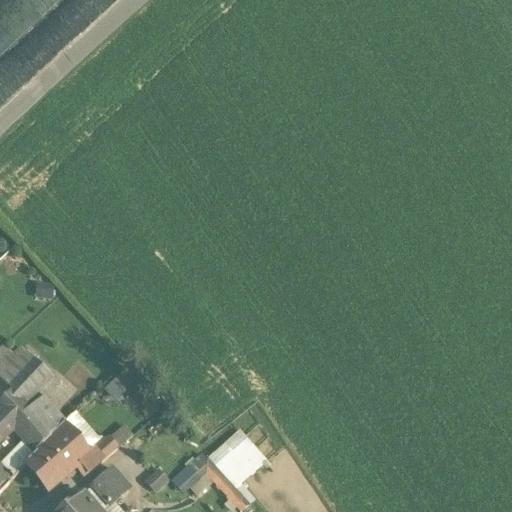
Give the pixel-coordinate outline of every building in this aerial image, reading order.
[(4,348),(0,352),(0,375),(14,359),(4,348)] [(14,359),(0,375),(0,382),(8,389),(31,362),(20,353),(14,359)] [(31,362),(8,389),(11,392),(30,414),(44,400),(49,377),(31,362)] [(30,414),(11,392),(0,403),(0,413),(13,429),(30,449),(34,454),(50,437),(30,414)] [(65,425),(44,400),(30,414),(50,437),(63,427),(65,425)] [(0,413),(0,443),(7,437),(13,429),(0,413)] [(63,427),(50,437),(34,454),(36,456),(25,468),(38,482),(39,481),(50,493),(79,469),(91,458),(90,457),(63,427)] [(242,485),(268,463),(241,431),(207,460),(203,455),(170,482),(180,494),(204,474),(236,511),(244,511),(256,503),(242,485)] [(30,449),(10,470),(16,477),(25,468),(36,456),(34,454),(30,449)] [(98,450),(90,457),(91,458),(79,469),(86,477),(107,460),(98,450)] [(0,468),(0,489),(2,488),(4,490),(16,477),(10,470),(5,465),(0,468)] [(113,472),(90,492),(106,508),(107,508),(128,490),(113,472)] [(166,486),(158,477),(147,486),(154,496),(166,486)] [(100,511),(106,508),(90,492),(83,498),(95,511),(100,511)] [(95,511),(83,498),(83,497),(65,511),(95,511)]
